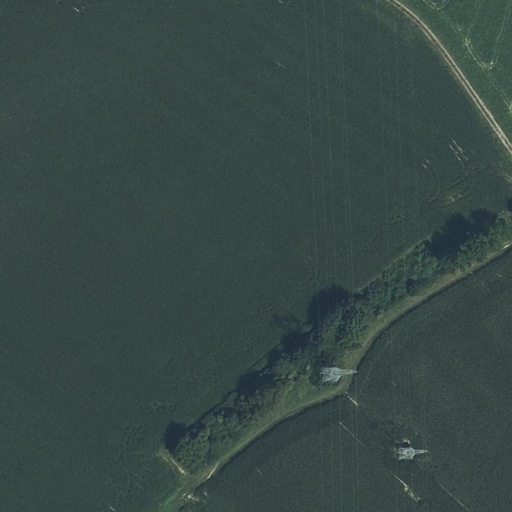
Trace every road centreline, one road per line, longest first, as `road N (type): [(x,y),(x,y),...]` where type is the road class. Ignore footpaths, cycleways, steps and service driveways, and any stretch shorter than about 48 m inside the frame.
road 1 (track): [(171,511),(198,481),(333,396),(380,325),(511,238)]
road 2 (track): [(389,0),(444,52),(511,152)]
